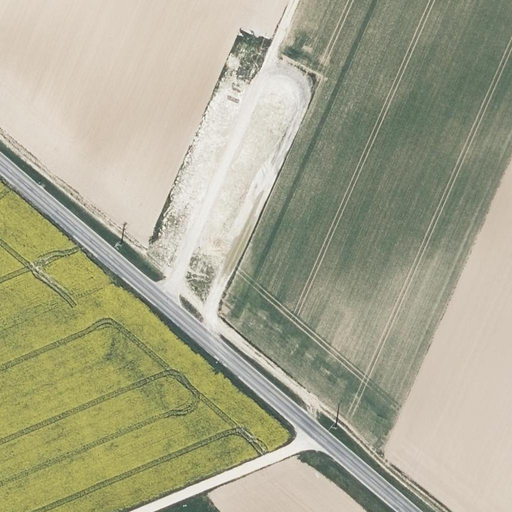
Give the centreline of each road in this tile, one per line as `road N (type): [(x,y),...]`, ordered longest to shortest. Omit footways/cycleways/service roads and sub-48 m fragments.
road 1 (track): [(439,511),(0,129)]
road 2 (tertiary): [(0,162),(409,511)]
road 3 (track): [(297,0),(271,59),(310,80),(212,315)]
